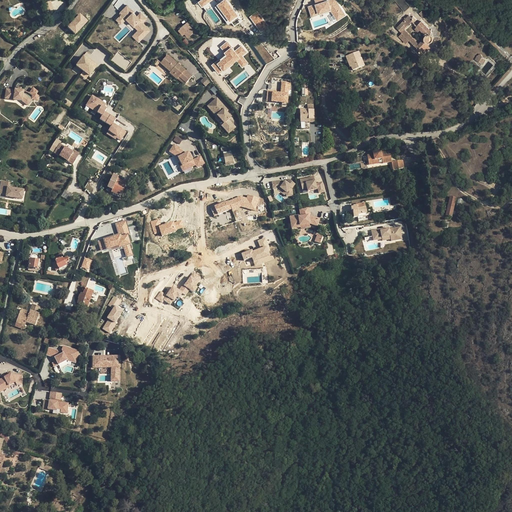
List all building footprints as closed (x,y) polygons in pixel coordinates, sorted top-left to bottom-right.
[(219,0),(221,2),(214,7),(228,25),(239,17),(227,0),(219,0)] [(313,0),(315,4),(308,7),(311,18),(330,11),(337,21),(345,15),(335,0),(328,0),(325,1),(324,0),(313,0)] [(404,11),(410,6),(404,0),(394,0),(395,0),(404,11)] [(133,13),(126,7),(120,13),(126,19),(138,31),(137,32),(138,33),(135,36),(140,41),(149,31),(142,24),(146,20),(142,16),(138,19),(136,18),(132,13),(133,13)] [(257,11),(249,17),(260,32),(268,27),(257,11)] [(126,19),(120,13),(119,14),(121,16),(116,20),(121,25),(126,19)] [(75,34),(87,21),(80,14),(68,26),(75,34)] [(401,32),(404,29),(419,43),(415,47),(421,52),(424,53),(429,47),(427,45),(429,42),(430,42),(433,40),(433,39),(433,38),(433,37),(431,34),(431,31),(421,21),(416,26),(413,23),(416,19),(413,16),(411,18),(409,15),(396,28),(401,32)] [(180,28),(185,33),(188,37),(193,33),(188,27),(185,23),(180,28)] [(419,43),(404,29),(401,32),(402,33),(398,36),(406,44),(409,40),(415,47),(419,43)] [(235,51),(227,41),(220,47),(225,52),(224,53),(226,56),(220,61),(219,60),(211,65),(219,75),(236,61),(242,68),(248,63),(243,56),(247,52),(241,46),(235,51)] [(358,52),(347,56),(351,67),(353,70),(363,66),(358,52)] [(167,55),(160,63),(171,72),(170,73),(177,79),(177,78),(179,76),(186,83),(192,76),(184,70),(178,64),(167,55)] [(477,55),(475,59),(483,64),(485,60),(482,57),(482,56),(481,55),(480,55),(479,55),(478,56),(477,55)] [(83,57),(80,60),(93,70),(96,66),(83,57)] [(89,76),(93,70),(80,60),(76,66),(89,76)] [(179,76),(177,78),(185,85),(186,83),(179,76)] [(203,84),(205,86),(209,82),(205,77),(201,81),(203,84)] [(291,82),(281,81),(281,91),(267,90),(267,102),(288,103),(289,90),(291,90),(291,82)] [(214,85),(210,89),(215,96),(220,91),(214,85)] [(32,89),(29,93),(31,99),(37,100),(38,96),(35,94),(37,92),(32,89)] [(14,91),(6,90),(5,98),(21,101),(27,105),(31,100),(30,100),(31,99),(29,93),(26,97),(22,94),(23,91),(14,90),(14,91)] [(110,116),(104,113),(107,109),(104,108),(95,102),(97,99),(92,96),(86,106),(102,116),(100,120),(106,123),(110,116)] [(217,98),(210,104),(219,114),(217,115),(224,123),(221,125),(229,133),(235,127),(228,119),(231,117),(226,112),(224,109),(226,108),(217,98)] [(106,105),(97,99),(95,102),(104,108),(106,105)] [(210,104),(207,106),(216,116),(217,115),(219,114),(210,104)] [(313,110),(308,110),(304,110),(304,109),(300,109),(300,122),(314,122),(313,110)] [(106,123),(111,127),(108,131),(117,137),(116,138),(121,140),(126,133),(113,125),(116,120),(110,116),(106,123)] [(108,131),(107,134),(115,139),(116,138),(117,137),(108,131)] [(176,135),(173,140),(179,144),(182,139),(176,135)] [(73,152),(60,144),(54,153),(72,165),(77,157),(72,154),(73,152)] [(174,144),(169,152),(178,157),(182,166),(180,166),(183,171),(196,165),(197,167),(204,164),(200,157),(192,161),(188,152),(185,154),(179,149),(180,148),(174,144)] [(222,145),(223,155),(231,153),(231,149),(222,145)] [(373,154),(367,155),(368,163),(374,162),(374,160),(378,159),(382,159),(383,163),(392,162),(390,154),(386,155),(385,155),(384,152),(381,152),(381,150),(373,151),(373,154)] [(231,153),(223,155),(224,157),(225,161),(225,165),(234,163),(231,153)] [(402,160),(392,162),(393,170),(403,168),(402,160)] [(119,190),(122,192),(126,183),(117,179),(118,177),(113,175),(108,186),(113,188),(112,190),(118,192),(119,190)] [(314,176),(300,179),(302,190),(307,189),(308,191),(318,189),(318,193),(324,192),(322,184),(316,185),(315,184),(314,176)] [(281,181),(272,182),(273,189),(279,188),(280,188),(286,193),(286,194),(286,197),(293,196),(292,190),(290,189),(291,188),(292,189),(295,184),(289,179),(286,183),(285,181),(283,183),(281,181)] [(0,189),(6,190),(6,195),(5,196),(21,199),(23,191),(8,188),(9,183),(1,181),(0,186),(0,189)] [(228,201),(214,206),(210,208),(214,216),(231,209),(232,210),(241,206),(255,210),(259,198),(248,194),(247,198),(240,196),(228,201)] [(456,198),(450,196),(445,216),(452,217),(456,198)] [(353,207),(351,207),(351,211),(352,210),(353,217),(358,217),(358,215),(367,213),(365,203),(356,204),(356,206),(353,206),(353,207)] [(308,206),(299,208),(300,216),(298,217),(298,215),(290,217),(292,229),(300,227),(300,225),(310,224),(317,226),(320,219),(313,217),(310,217),(308,218),(307,213),(309,213),(308,206)] [(158,220),(151,222),(154,230),(160,228),(162,236),(165,235),(175,232),(175,230),(182,227),(181,221),(173,224),(173,223),(168,225),(168,224),(160,227),(158,220)] [(129,234),(125,222),(116,224),(120,235),(99,242),(102,251),(118,246),(119,248),(124,246),(129,244),(130,244),(127,235),(129,234)] [(379,232),(372,233),(373,240),(382,239),(382,237),(390,236),(391,239),(391,241),(402,239),(400,227),(389,229),(381,231),(381,229),(378,230),(379,232)] [(322,237),(317,235),(314,242),(320,244),(322,237)] [(274,259),(265,237),(258,240),(261,248),(253,251),(252,249),(241,253),(244,260),(252,257),(256,266),(274,259)] [(132,255),(129,244),(124,246),(127,257),(132,255)] [(62,253),(53,257),(56,262),(52,264),(56,271),(66,266),(65,263),(69,261),(67,258),(64,259),(62,253)] [(39,256),(30,255),(28,270),(31,271),(31,268),(37,269),(39,256)] [(84,257),(81,268),(89,269),(92,259),(84,257)] [(160,291),(156,298),(161,302),(163,300),(170,304),(173,300),(173,301),(176,297),(178,298),(182,293),(185,296),(189,290),(193,293),(197,288),(195,286),(198,282),(197,282),(200,278),(193,273),(184,286),(183,285),(178,291),(172,287),(166,295),(160,291)] [(93,291),(85,288),(83,294),(81,293),(80,295),(78,299),(79,299),(77,304),(78,304),(77,308),(83,310),(84,309),(86,310),(93,291)] [(121,301),(114,296),(108,305),(113,308),(107,317),(109,319),(102,328),(110,333),(117,323),(115,322),(123,310),(118,306),(121,301)] [(40,307),(32,304),(30,311),(38,314),(40,307)] [(29,312),(29,314),(27,313),(27,312),(21,309),(16,322),(25,326),(26,322),(35,326),(39,314),(38,314),(30,311),(29,312)] [(79,351),(62,346),(61,350),(63,353),(60,355),(57,351),(48,348),(46,355),(54,358),(55,359),(56,361),(54,362),(56,366),(67,361),(71,362),(74,361),(76,356),(77,357),(79,351)] [(97,362),(93,361),(93,367),(111,367),(111,381),(119,381),(119,356),(97,356),(97,362)] [(0,379),(0,391),(9,387),(9,386),(15,382),(17,385),(21,386),(21,376),(14,375),(12,376),(11,374),(4,377),(0,379)] [(61,394),(50,392),(49,399),(56,400),(56,402),(49,401),(44,400),(43,409),(56,411),(57,409),(61,410),(60,413),(67,414),(68,408),(77,409),(77,405),(60,403),(61,394)]
